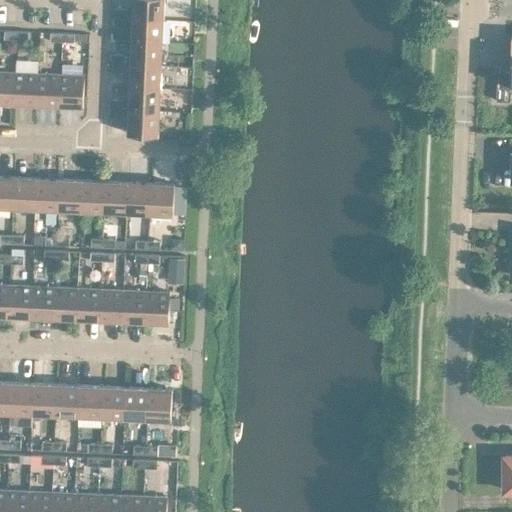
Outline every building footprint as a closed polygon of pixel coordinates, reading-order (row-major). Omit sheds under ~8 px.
[(132,0),(132,18),(163,19),(163,0),(132,0)] [(114,8),(114,17),(126,17),(126,9),(114,8)] [(126,17),(114,17),(114,26),(125,26),(126,17)] [(132,18),(131,41),(162,42),(163,19),(132,18)] [(4,39),(16,39),(16,30),(5,30),(4,39)] [(16,30),(16,39),(28,40),(28,31),(16,30)] [(49,41),(62,41),(62,32),(50,32),(49,41)] [(62,32),(62,41),(74,42),(74,33),(62,32)] [(510,93),(511,92),(511,34),(511,35),(510,71),(497,70),(496,100),(510,101),(510,93)] [(131,41),(130,63),(161,65),(162,42),(131,41)] [(112,53),(112,62),(124,63),(124,54),(112,53)] [(124,63),(112,62),(112,71),(123,72),(124,63)] [(130,63),(129,86),(160,87),(161,65),(130,63)] [(0,101),(14,102),(15,72),(0,71),(0,101)] [(14,102),(36,103),(38,73),(15,72),(14,102)] [(36,103),(59,104),(60,74),(38,73),(36,103)] [(60,74),(59,104),(83,105),(84,75),(60,74)] [(129,86),(128,109),(159,110),(160,87),(129,86)] [(110,99),(110,108),(122,108),(122,99),(110,99)] [(122,108),(110,108),(110,117),(121,117),(122,108)] [(159,110),(128,109),(127,133),(158,134),(159,110)] [(0,206),(13,207),(14,176),(0,175),(0,206)] [(13,207),(35,208),(37,177),(14,176),(13,207)] [(35,208),(58,209),(59,178),(37,177),(35,208)] [(58,209),(81,210),(82,179),(59,178),(58,209)] [(81,210),(104,211),(105,180),(82,179),(81,210)] [(104,211),(126,212),(128,181),(105,180),(104,211)] [(126,212),(149,213),(150,182),(128,181),(126,212)] [(150,182),(149,213),(173,214),(174,183),(150,182)] [(0,242),(11,243),(12,234),(0,233),(0,242)] [(12,234),(11,243),(23,244),(24,235),(12,234)] [(34,235),(34,244),(44,245),(45,236),(34,235)] [(44,245),(56,245),(57,236),(45,236),(44,245)] [(57,236),(56,245),(69,246),(69,237),(57,236)] [(90,246),(102,247),(102,238),(90,238),(90,246)] [(102,238),(102,247),(114,247),(115,239),(102,238)] [(170,238),(170,250),(182,250),(183,238),(170,238)] [(135,248),(147,249),(147,240),(135,240),(135,248)] [(147,240),(147,249),(159,249),(160,240),(147,240)] [(44,258),(56,259),(56,250),(44,249),(44,258)] [(56,250),(56,259),(68,259),(68,250),(56,250)] [(89,260),(102,261),(102,252),(90,251),(89,260)] [(102,252),(102,261),(114,261),(114,252),(102,252)] [(0,262),(10,263),(11,254),(0,253),(0,262)] [(134,262),(146,262),(147,254),(135,253),(134,262)] [(11,254),(10,263),(23,264),(23,255),(11,254)] [(147,254),(146,262),(159,263),(159,254),(147,254)] [(0,314),(8,315),(9,284),(0,283),(0,314)] [(8,315),(31,316),(32,285),(9,284),(8,315)] [(31,316),(53,317),(55,286),(32,285),(31,316)] [(53,317),(76,318),(77,287),(55,286),(53,317)] [(76,318),(99,319),(100,288),(77,287),(76,318)] [(99,319),(122,320),(123,289),(100,288),(99,319)] [(122,320),(144,321),(146,290),(123,289),(122,320)] [(146,290),(144,321),(168,322),(168,318),(181,318),(182,292),(170,292),(170,291),(146,290)] [(0,411),(9,412),(11,381),(0,380),(0,411)] [(9,412),(32,413),(34,382),(11,381),(9,412)] [(32,413),(56,414),(57,383),(34,382),(32,413)] [(56,414),(78,415),(80,384),(57,383),(56,414)] [(78,415),(101,416),(102,385),(80,384),(78,415)] [(101,416),(124,417),(125,386),(102,385),(101,416)] [(124,417),(147,418),(148,387),(125,386),(124,417)] [(148,387),(147,418),(170,419),(172,388),(148,387)] [(0,447),(8,448),(8,439),(0,439),(0,447)] [(8,439),(8,448),(20,449),(20,440),(8,439)] [(41,450),(53,450),(54,441),(42,441),(41,450)] [(54,441),(53,450),(66,451),(66,442),(54,441)] [(87,452),(99,452),(100,443),(88,443),(87,452)] [(100,443),(99,452),(112,453),(112,444),(100,443)] [(133,454),(145,454),(145,445),(133,445),(133,454)] [(145,445),(145,454),(157,455),(157,446),(145,445)] [(8,453),(7,462),(19,462),(20,454),(8,453)] [(30,463),(30,466),(53,467),(53,464),(41,463),(41,455),(30,454),(30,463)] [(41,463),(53,464),(53,455),(41,455),(41,463)] [(53,455),(53,464),(65,464),(65,456),(53,455)] [(87,465),(99,466),(99,457),(87,456),(87,465)] [(99,457),(99,466),(111,466),(111,457),(99,457)] [(132,467),(144,468),(145,459),(132,458),(132,467)] [(145,459),(144,468),(156,468),(157,459),(145,459)] [(4,511),(27,511),(29,490),(6,489),(4,511)] [(27,511),(50,511),(51,491),(29,490),(27,511)] [(50,511),(73,511),(75,492),(51,491),(50,511)] [(73,511),(96,511),(97,493),(75,492),(73,511)] [(96,511),(119,511),(120,494),(97,493),(96,511)] [(119,511),(142,511),(143,495),(120,494),(119,511)] [(143,495),(142,511),(166,511),(167,496),(143,495)]
